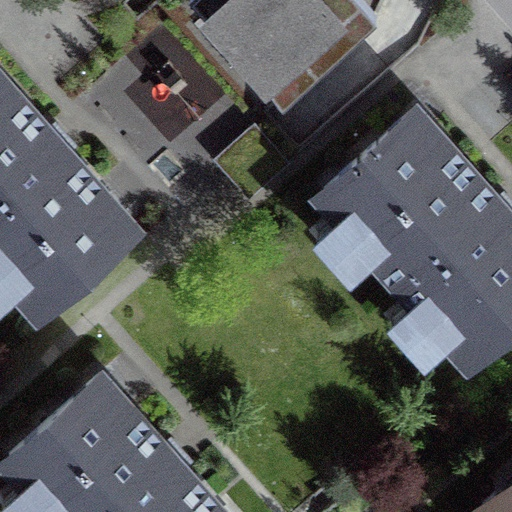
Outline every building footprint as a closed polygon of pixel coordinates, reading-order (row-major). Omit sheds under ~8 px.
[(195,0),(281,97),(377,14),(364,0),(195,0)] [(49,127),(0,71),(0,255),(40,300),(132,218),(66,144),(58,151),(42,133),(49,127)] [(415,104),(323,187),(469,349),(511,310),(511,216),(507,221),(491,204),(498,197),(415,104)] [(165,441),(101,369),(8,452),(61,511),(226,511),(181,461),(175,467),(158,447),(165,441)] [(511,511),(511,475),(482,500),(492,511),(511,511)]
